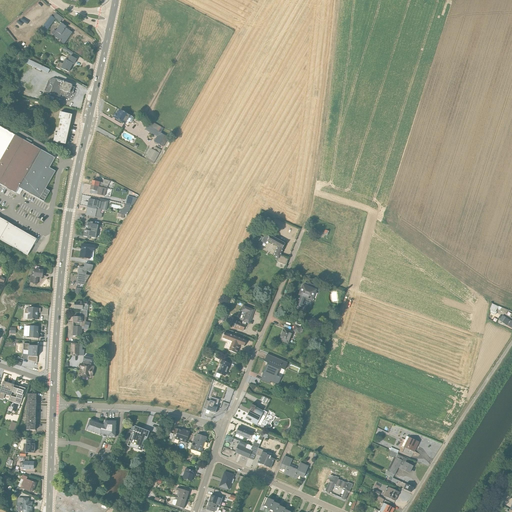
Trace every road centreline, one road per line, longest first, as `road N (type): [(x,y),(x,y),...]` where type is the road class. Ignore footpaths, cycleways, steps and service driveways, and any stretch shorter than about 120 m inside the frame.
road 1 (secondary): [(110,29),(69,211),(53,382)]
road 2 (track): [(337,0),(302,232)]
road 3 (residential): [(223,428),(302,232)]
road 4 (unclassified): [(404,511),(511,342)]
road 5 (residential): [(223,428),(143,408),(52,405)]
road 6 (residential): [(341,511),(213,457)]
